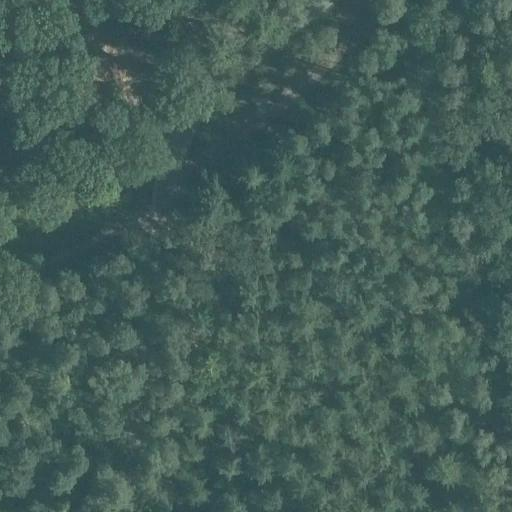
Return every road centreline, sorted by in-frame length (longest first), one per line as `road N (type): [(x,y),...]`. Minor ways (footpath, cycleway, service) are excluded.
road 1 (unclassified): [(127,511),(167,164),(209,93),(318,0)]
road 2 (track): [(473,0),(508,289),(494,353),(511,462)]
road 3 (track): [(158,227),(138,227),(0,281)]
